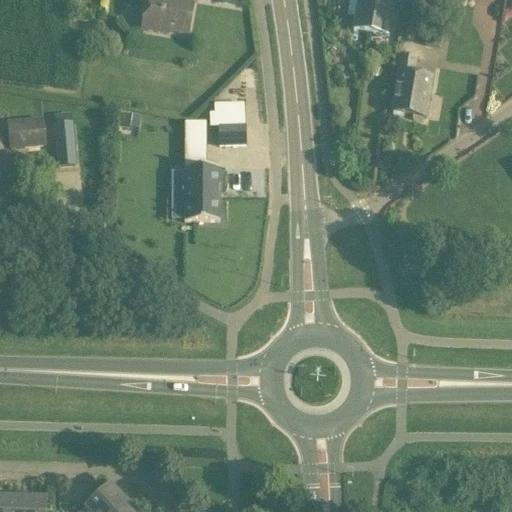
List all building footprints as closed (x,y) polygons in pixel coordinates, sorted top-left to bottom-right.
[(168,34),(188,37),(194,7),(171,3),(172,0),(171,0),(146,0),(141,32),(168,37),(168,34)] [(401,4),(401,0),(358,0),(352,32),(387,38),(394,3),(401,4)] [(410,6),(406,30),(418,32),(422,8),(410,6)] [(426,29),(424,47),(439,48),(441,31),(426,29)] [(390,115),(393,115),(392,119),(403,120),(404,117),(412,119),(411,122),(423,124),(423,121),(426,121),(433,80),(414,76),(417,60),(400,57),(390,115)] [(9,153),(46,149),(43,121),(7,125),(9,153)] [(205,124),(183,124),(183,141),(205,141),(205,124)] [(171,141),(171,140),(180,140),(180,127),(146,126),(146,141),(171,141)] [(246,149),(245,127),(217,127),(218,150),(246,149)] [(54,133),(58,171),(76,170),(73,131),(54,133)] [(185,206),(172,206),(172,222),(185,222),(185,225),(218,225),(218,206),(219,206),(219,189),(218,188),(218,170),(185,170),(185,206)] [(115,511),(125,504),(110,487),(84,511),(115,511)] [(2,511),(24,511),(24,501),(3,501),(2,511)] [(46,511),(47,502),(24,501),(24,511),(46,511)]
